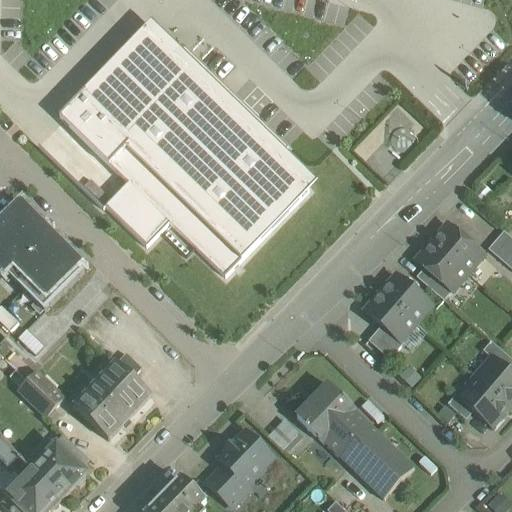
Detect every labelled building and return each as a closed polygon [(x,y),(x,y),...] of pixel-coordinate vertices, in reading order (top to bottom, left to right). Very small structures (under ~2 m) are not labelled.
[(152,25),(61,119),(128,184),(105,207),(147,247),(170,224),(227,279),(318,185),(311,179),(152,25)] [(22,205),(0,226),(0,274),(47,322),(93,275),(22,205)] [(483,258),(448,228),(433,246),(468,276),(483,258)] [(511,240),(504,233),(489,252),(511,271),(511,240)] [(468,276),(433,246),(417,264),(425,270),(452,294),(468,276)] [(452,294),(425,270),(417,280),(444,303),(452,294)] [(431,308),(397,278),(381,296),(416,326),(431,308)] [(416,326),(381,296),(366,315),(382,328),(400,344),(416,326)] [(400,344),(382,328),(369,344),(390,362),(403,346),(400,344)] [(511,369),(511,361),(491,344),(483,353),(492,361),(493,361),(508,374),(511,369)] [(143,371),(126,357),(118,365),(134,380),(143,371)] [(511,377),(508,374),(493,361),(492,361),(476,381),(509,409),(511,406),(511,377)] [(134,380),(118,365),(96,388),(130,420),(152,397),(134,380)] [(28,383),(17,371),(10,379),(21,391),(28,383)] [(65,401),(37,374),(28,383),(57,410),(65,401)] [(509,409),(476,381),(459,400),(474,413),(492,429),(509,409)] [(57,410),(28,383),(21,391),(19,393),(47,420),(57,410)] [(96,388),(75,411),(108,443),(130,420),(96,388)] [(329,388),(298,421),(324,446),(325,445),(356,414),(356,413),(329,388)] [(474,413),(459,400),(456,397),(448,407),(466,422),(474,413)] [(356,414),(325,445),(384,502),(414,471),(356,414)] [(33,474),(0,435),(0,460),(9,471),(12,468),(21,478),(23,479),(26,481),(8,501),(18,510),(16,511),(53,511),(62,503),(38,481),(33,474)] [(273,461),(247,436),(236,447),(235,445),(226,454),(227,456),(219,464),(224,469),(245,489),(246,488),(273,461)] [(64,442),(33,474),(38,481),(62,503),(75,489),(80,490),(85,484),(84,480),(87,477),(80,470),(86,464),(64,442)] [(447,457),(435,446),(423,458),(435,469),(447,457)] [(245,489),(224,469),(206,487),(233,511),(251,493),(246,488),(245,489)] [(0,480),(0,488),(8,497),(21,484),(9,471),(0,480)] [(182,483),(153,511),(199,511),(206,506),(182,483)] [(16,511),(18,510),(8,501),(2,507),(7,511),(16,511)]
